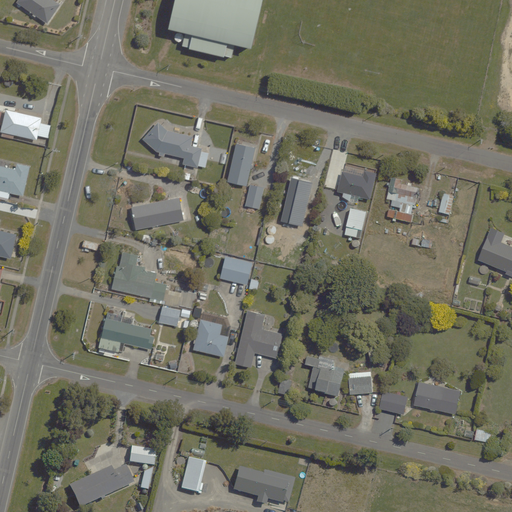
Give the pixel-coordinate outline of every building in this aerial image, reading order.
[(62,4),(55,0),(20,0),(17,5),(48,25),(62,4)] [(173,0),(167,29),(185,33),(182,46),(189,47),(189,49),(224,57),(225,56),(231,57),(235,45),(251,49),(262,0),(173,0)] [(44,118),(6,109),(1,133),(39,142),(40,137),(49,139),(52,126),(43,124),(44,118)] [(159,121),(142,139),(160,153),(166,155),(165,155),(184,158),(183,165),(206,169),(209,151),(191,148),(193,136),(166,131),(159,121)] [(257,146),(237,141),(227,183),(248,188),(257,146)] [(12,193),(23,196),(31,167),(18,164),(16,172),(0,168),(0,198),(10,201),(12,193)] [(363,178),(343,172),(337,195),(371,205),(380,176),(365,172),(363,178)] [(393,202),(388,217),(412,224),(422,190),(397,182),(393,193),(391,192),(388,200),(393,202)] [(265,186),(251,184),(246,211),(260,214),(265,186)] [(456,196),(445,193),(440,213),(451,216),(456,196)] [(181,198),(132,207),(136,230),(185,221),(181,198)] [(368,213),(351,209),(347,230),(364,233),(368,213)] [(0,258),(12,261),(20,233),(0,228),(0,258)] [(511,274),(511,248),(501,245),(505,235),(491,230),(479,262),(511,274)] [(157,272),(145,269),(146,266),(138,264),(140,256),(122,252),(113,288),(165,301),(169,283),(156,280),(157,272)] [(255,262),(227,255),(221,278),(249,285),(255,262)] [(184,309),(164,304),(159,322),(179,327),(184,309)] [(250,313),(238,364),(249,367),(253,354),(278,360),(284,336),(259,330),(262,316),(250,313)] [(108,318),(103,337),(101,348),(124,353),(126,342),(148,348),(153,329),(108,318)] [(218,336),(221,325),(201,320),(194,352),(224,358),(228,339),(218,336)] [(322,360),(310,357),(307,368),(319,371),(314,392),(340,399),(347,374),(337,371),(340,363),(323,358),(322,360)] [(381,375),(375,375),(374,372),(351,374),(353,396),(377,394),(376,392),(383,391),(381,375)] [(283,379),(280,395),(290,397),(293,381),(283,379)] [(420,384),(416,409),(458,417),(463,392),(420,384)] [(385,392),(381,409),(403,416),(408,399),(385,392)] [(479,427),(476,441),(490,444),(493,431),(479,427)] [(156,445),(131,443),(129,459),(155,461),(156,445)] [(123,462),(117,464),(112,451),(106,453),(85,461),(90,474),(69,482),(78,504),(132,483),(123,462)] [(206,458),(188,455),(182,487),(200,490),(206,458)] [(234,486),(259,492),(257,499),(266,502),(268,494),(289,499),(295,474),(240,461),(234,486)] [(153,466),(143,465),(141,485),(151,486),(153,466)]
